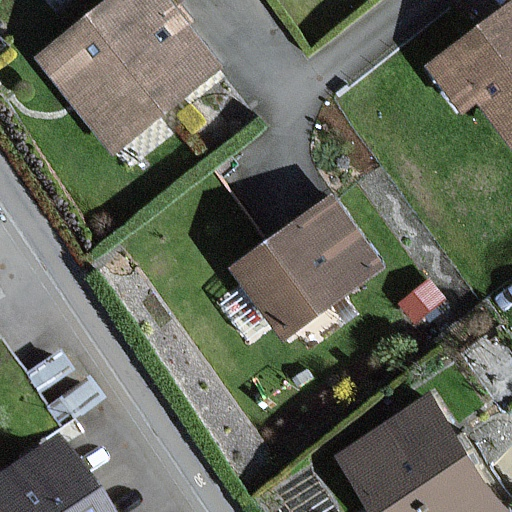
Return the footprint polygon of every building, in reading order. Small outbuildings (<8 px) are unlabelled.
[(118,141),(220,60),(173,1),(174,0),(118,0),(49,54),(118,141)] [(511,12),(442,59),(473,105),(492,93),(511,123),(511,12)] [(386,263),(339,198),(247,263),(293,329),(386,263)] [(509,511),(511,510),(511,507),(436,394),(349,453),(389,511),(509,511)] [(99,511),(52,441),(0,476),(0,511),(99,511)]
